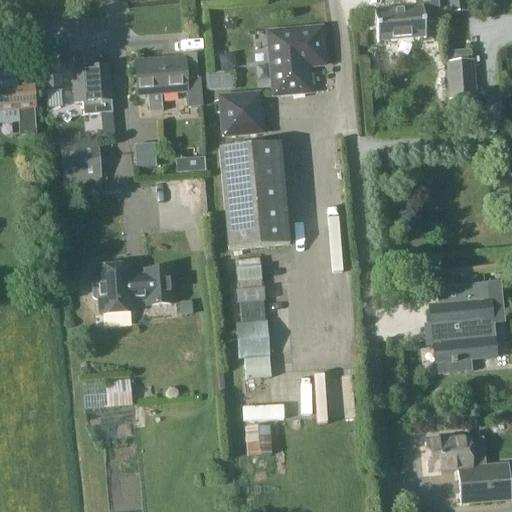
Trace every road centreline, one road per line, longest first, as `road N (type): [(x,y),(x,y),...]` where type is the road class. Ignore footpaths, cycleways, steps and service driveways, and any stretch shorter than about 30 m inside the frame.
road 1 (unclassified): [(387,511),(335,0)]
road 2 (track): [(511,259),(364,272)]
